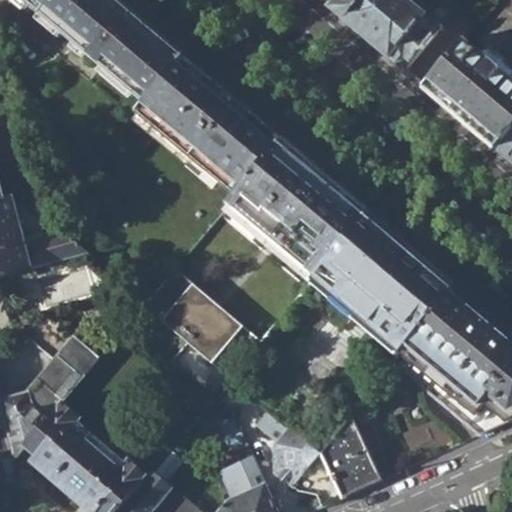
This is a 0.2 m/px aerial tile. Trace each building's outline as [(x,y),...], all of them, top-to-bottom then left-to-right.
[(172,45),(119,0),(30,0),(29,2),(132,92),(172,45)] [(331,0),(326,6),(404,72),(440,28),(406,0),(331,0)] [(423,88),(497,151),(511,133),(511,69),(483,43),(476,50),(465,39),(423,88)] [(141,99),(231,176),(271,129),(172,45),(132,92),(141,99)] [(17,163),(2,115),(0,115),(0,151),(4,167),(17,163)] [(370,212),(271,129),(231,176),(214,197),(225,206),(313,278),(370,212)] [(511,133),(497,151),(511,163),(511,133)] [(27,194),(13,198),(15,207),(29,203),(27,194)] [(13,198),(6,200),(0,201),(0,276),(32,267),(25,241),(15,207),(13,198)] [(259,342),(313,278),(225,206),(174,269),(259,342)] [(381,344),(397,356),(456,285),(370,212),(313,278),(259,342),(247,356),(271,377),(257,396),(277,414),(285,405),(312,426),(381,344)] [(58,228),(25,241),(32,267),(86,253),(58,228)] [(226,380),(247,356),(259,342),(174,269),(140,309),(226,380)] [(511,333),(456,285),(397,356),(392,362),(480,436),(511,421),(511,333)] [(0,320),(10,318),(5,299),(0,297),(0,320)] [(210,398),(226,380),(140,309),(124,327),(210,398)] [(0,336),(14,332),(10,318),(0,320),(0,336)] [(15,456),(20,450),(60,404),(96,361),(75,342),(48,319),(20,330),(55,362),(29,393),(1,404),(15,456)] [(84,333),(75,342),(96,361),(104,350),(84,333)] [(114,511),(144,477),(128,462),(131,458),(113,441),(120,434),(107,422),(100,431),(80,415),(77,418),(60,404),(20,450),(32,461),(30,464),(51,484),(43,494),(61,509),(70,499),(84,511),(114,511)] [(350,411),(314,454),(285,488),(290,493),(311,499),(315,509),(381,481),(350,411)] [(273,477),(285,488),(314,454),(284,430),(271,445),(273,477)] [(232,483),(237,496),(260,485),(253,474),(246,469),(234,475),(232,483)] [(193,511),(173,495),(166,489),(147,473),(144,477),(114,511),(146,511),(152,506),(158,511),(193,511)] [(221,503),(214,511),(271,511),(260,485),(237,496),(221,503)] [(489,508),(498,511),(499,511),(507,507),(510,498),(505,490),(496,488),(489,492),(486,501),(489,508)]
